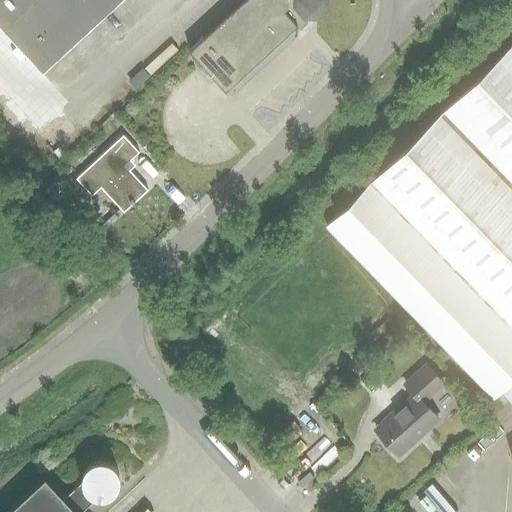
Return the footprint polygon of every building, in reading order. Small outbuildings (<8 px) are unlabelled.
[(0,0),(0,26),(42,72),(120,0),(0,0)] [(243,0),(203,38),(189,51),(225,91),(240,78),(303,20),(316,20),(329,9),(329,0),(243,0)] [(511,400),(511,42),(325,224),(493,398),(502,389),(511,400)] [(133,204),(148,190),(126,165),(139,154),(124,136),(76,178),(91,195),(101,187),(120,210),(130,201),(133,204)] [(255,179),(262,186),(300,150),(293,143),(255,179)] [(397,328),(389,318),(370,334),(377,343),(397,328)] [(422,401),(442,383),(426,366),(405,384),(415,395),(395,413),(393,411),(382,420),(384,422),(375,431),(397,456),(438,419),(422,401)] [(82,511),(97,498),(100,498),(104,498),(107,498),(110,496),(113,494),(115,492),(117,490),(119,487),(120,484),(120,480),(120,477),(119,474),(118,471),(116,468),(114,466),(111,464),(108,462),(105,462),(101,461),(98,461),(95,462),(92,464),(89,465),(87,468),(85,470),(83,473),(83,477),(82,482),(65,499),(45,478),(7,511),(82,511)]
